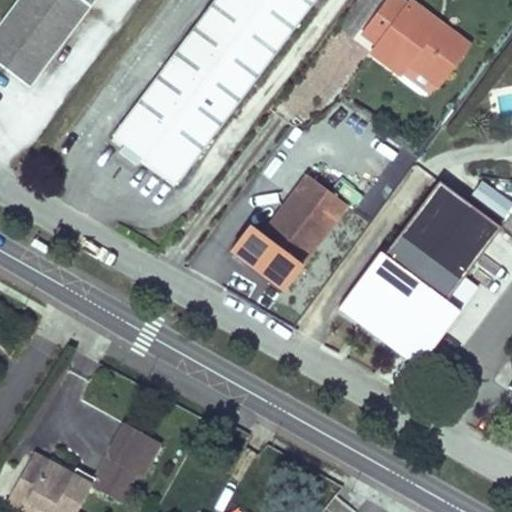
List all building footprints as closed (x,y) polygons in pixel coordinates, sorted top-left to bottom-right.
[(94,0),(16,0),(0,22),(0,65),(29,87),(44,66),(45,67),(94,0)] [(213,0),(111,136),(124,145),(141,158),(176,185),(314,0),(213,0)] [(398,0),(387,0),(362,34),(377,45),(371,53),(399,74),(407,63),(436,85),(459,55),(402,13),(407,7),(398,0)] [(407,7),(402,13),(459,55),(466,45),(410,3),(407,7)] [(135,165),(141,158),(124,145),(118,153),(135,165)] [(261,235),(301,265),(346,205),(306,175),(261,235)] [(437,182),(383,255),(445,301),(499,228),(437,182)] [(141,477),(160,443),(124,423),(108,451),(110,461),(135,474),(141,477)] [(120,502),(135,474),(110,461),(108,451),(93,478),(90,484),(91,485),(90,486),(120,502)] [(33,453),(5,502),(23,511),(75,511),(90,486),(91,485),(90,484),(71,474),(33,453)] [(75,467),(71,474),(90,484),(93,478),(75,467)]
